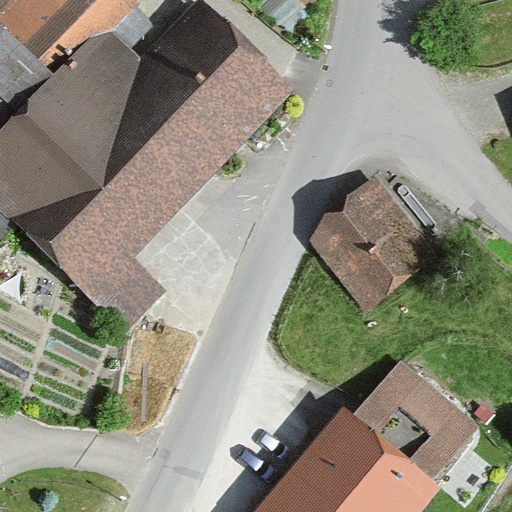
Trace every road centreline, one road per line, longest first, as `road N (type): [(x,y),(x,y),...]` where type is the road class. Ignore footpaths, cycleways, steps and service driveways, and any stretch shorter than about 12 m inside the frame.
road 1 (tertiary): [(154,511),(194,450),(357,71)]
road 2 (unknown): [(0,474),(19,442),(122,467),(194,450)]
road 3 (residential): [(357,71),(511,223)]
